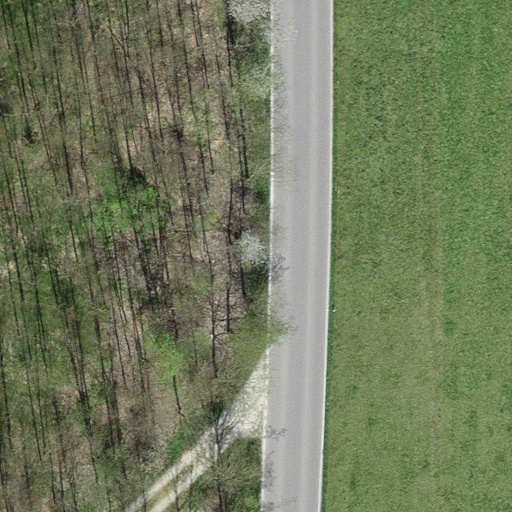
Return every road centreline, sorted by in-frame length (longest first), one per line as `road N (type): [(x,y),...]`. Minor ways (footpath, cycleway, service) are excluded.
road 1 (tertiary): [(300,0),(298,340),(287,511)]
road 2 (track): [(140,511),(181,479),(298,340)]
